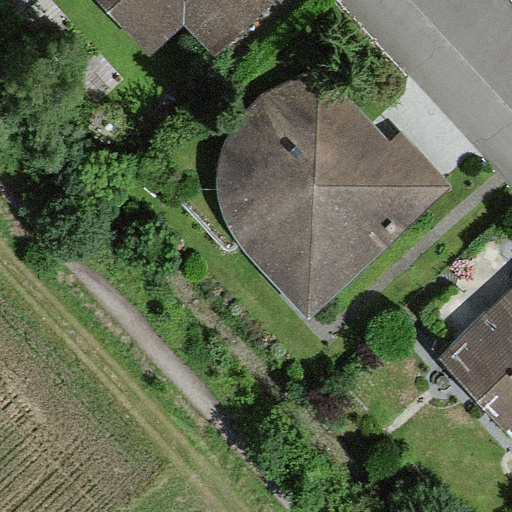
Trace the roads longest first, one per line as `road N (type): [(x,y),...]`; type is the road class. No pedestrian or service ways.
road 1 (track): [(308,511),(0,180)]
road 2 (residential): [(375,0),(511,149)]
